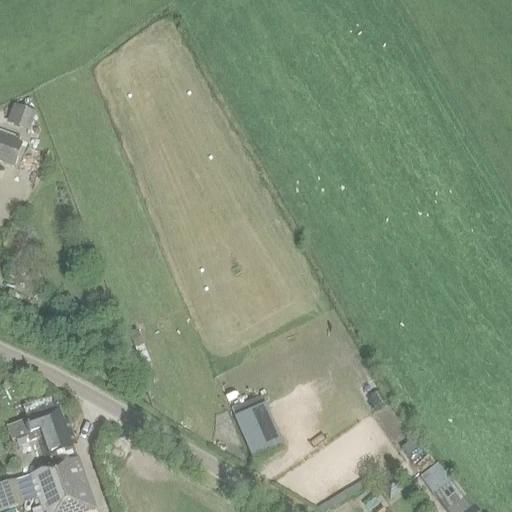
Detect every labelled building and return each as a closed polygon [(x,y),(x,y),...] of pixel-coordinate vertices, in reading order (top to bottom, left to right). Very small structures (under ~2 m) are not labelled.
[(17,109),(11,124),(27,129),(33,114),(17,109)] [(0,162),(13,168),(21,146),(0,138),(0,162)] [(152,367),(137,331),(128,335),(143,371),(152,367)] [(264,400),(233,410),(250,461),(281,451),(264,400)] [(29,433),(15,438),(18,446),(38,439),(43,455),(47,453),(52,468),(29,476),(40,508),(41,511),(90,511),(97,510),(79,459),(76,460),(71,445),(75,444),(75,443),(66,420),(63,421),(59,408),(24,421),(29,433)] [(21,505),(13,481),(0,485),(0,493),(6,510),(21,505)] [(433,496),(444,511),(475,511),(452,481),(433,496)]
